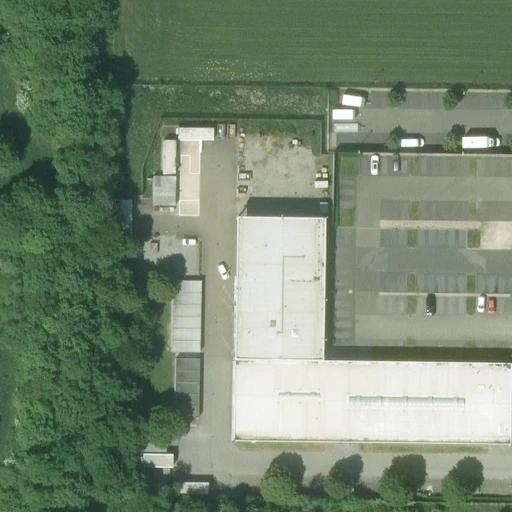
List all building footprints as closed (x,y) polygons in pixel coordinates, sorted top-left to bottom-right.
[(213,138),(213,126),(177,126),(177,138),(213,138)] [(418,184),(511,184),(511,152),(404,152),(404,169),(405,169),(405,185),(418,185),(418,184)] [(174,177),(152,177),(152,206),(173,207),(174,177)] [(276,186),(277,198),(307,197),(306,185),(276,186)] [(323,217),(235,215),(232,360),(320,361),(323,217)] [(199,282),(178,281),(177,293),(172,293),(171,353),(198,353),(199,282)] [(198,360),(174,359),(173,419),(197,419),(198,360)] [(511,363),(320,361),(232,360),(231,441),(511,445),(511,421),(511,363)]
